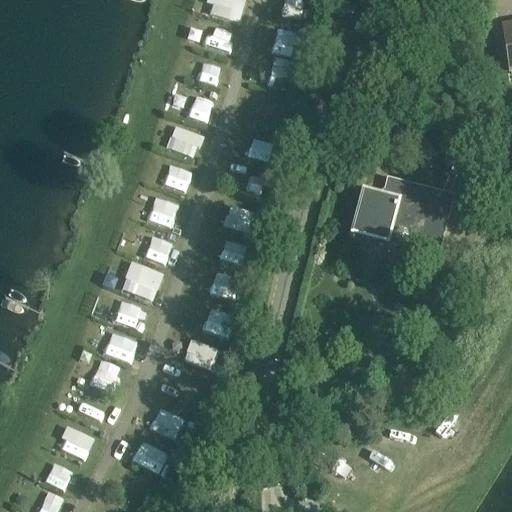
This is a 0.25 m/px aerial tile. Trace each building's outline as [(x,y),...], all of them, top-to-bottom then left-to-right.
[(242,23),(245,0),(211,0),(209,17),(242,23)] [(200,13),(192,33),(229,49),(237,29),(200,13)] [(197,79),(218,86),(225,67),(203,59),(197,79)] [(281,92),(288,72),(270,65),(262,85),(281,92)] [(183,91),(176,116),(202,123),(209,98),(183,91)] [(262,101),(257,120),(278,126),(283,107),(262,101)] [(197,161),(205,138),(177,128),(169,151),(197,161)] [(511,195),(511,155),(496,150),(491,161),(480,157),(471,179),(511,195)] [(163,187),(187,194),(193,174),(170,166),(163,187)] [(422,191),(409,188),(389,183),(386,196),(390,199),(390,202),(365,196),(357,229),(389,238),(393,223),(412,228),(409,243),(414,258),(434,263),(444,224),(450,199),(422,191)] [(180,211),(160,203),(157,211),(138,203),(133,216),(172,231),(180,211)] [(224,228),(251,235),(257,213),(229,206),(224,228)] [(150,250),(148,262),(168,266),(173,244),(153,240),(154,233),(141,230),(137,247),(150,250)] [(212,259),(229,263),(234,243),(217,239),(212,259)] [(155,304),(166,276),(135,264),(124,292),(155,304)] [(238,297),(242,277),(222,274),(218,293),(238,297)] [(129,305),(121,327),(143,335),(151,313),(129,305)] [(97,354),(103,339),(90,334),(85,349),(97,354)] [(107,357),(135,367),(143,344),(115,334),(107,357)] [(186,363),(214,371),(220,350),(193,342),(186,363)] [(114,397),(121,375),(95,367),(88,388),(114,397)] [(196,404),(205,383),(186,375),(176,395),(196,404)] [(84,400),(78,421),(105,428),(110,407),(84,400)] [(161,409),(152,431),(177,442),(186,420),(161,409)] [(72,429),(66,444),(92,455),(98,440),(72,429)] [(151,445),(142,465),(165,476),(174,456),(151,445)] [(66,493),(75,473),(56,464),(46,484),(66,493)] [(61,511),(66,503),(46,493),(37,511),(61,511)]
